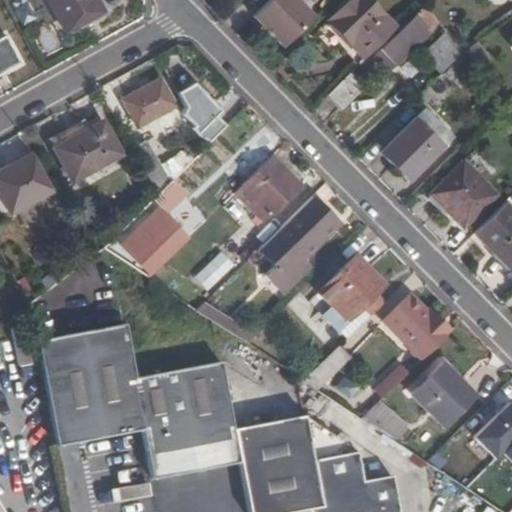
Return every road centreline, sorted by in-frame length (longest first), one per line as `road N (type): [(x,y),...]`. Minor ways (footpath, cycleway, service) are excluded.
road 1 (residential): [(188,18),(511,348)]
road 2 (residential): [(188,18),(0,121)]
